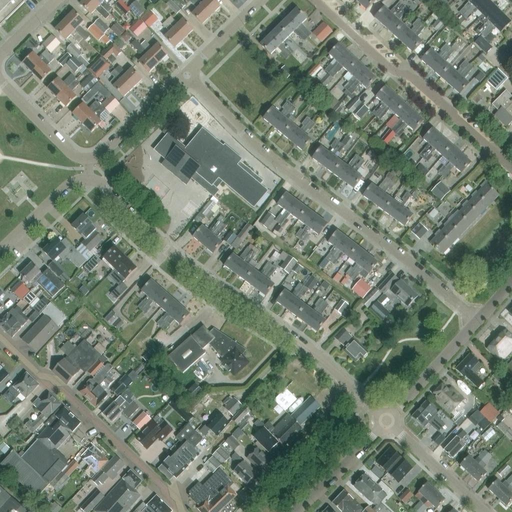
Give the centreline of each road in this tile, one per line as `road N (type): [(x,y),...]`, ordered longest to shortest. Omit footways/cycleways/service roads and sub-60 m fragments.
road 1 (residential): [(476,320),(246,142),(183,75)]
road 2 (residential): [(353,389),(170,252),(102,183),(82,178)]
road 3 (residential): [(511,167),(315,0)]
road 4 (residential): [(0,335),(187,511)]
road 5 (residential): [(240,511),(353,389)]
road 6 (residential): [(386,422),(476,320)]
road 7 (residential): [(81,158),(109,147),(183,75)]
road 8 (residential): [(483,511),(386,422)]
road 9 (residential): [(294,511),(386,422)]
